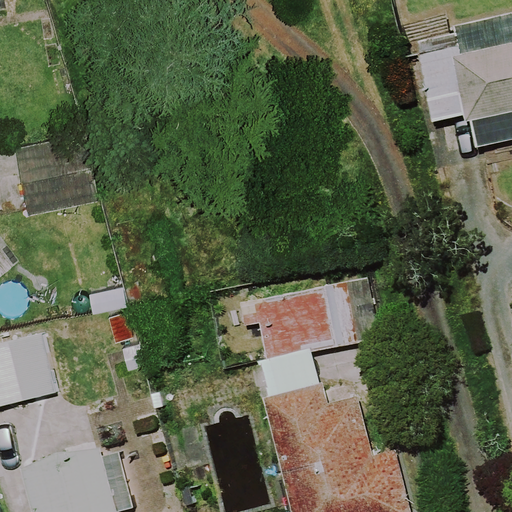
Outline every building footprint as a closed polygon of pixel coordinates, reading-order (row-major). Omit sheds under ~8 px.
[(465,121),(470,120),(476,147),(511,139),(511,41),(460,53),(458,45),(417,54),(432,121),(463,114),(465,121)] [(88,136),(15,151),(28,216),(101,202),(88,136)] [(266,396),(320,383),(311,352),(380,339),(368,277),(240,302),(244,325),(259,323),(265,359),(257,361),(266,396)] [(0,405),(56,393),(42,333),(0,343),(0,405)] [(320,383),(266,396),(262,397),(290,511),(409,511),(394,449),(373,454),(358,395),(328,402),(323,382),(320,383)] [(116,511),(100,447),(19,468),(30,511),(116,511)]
